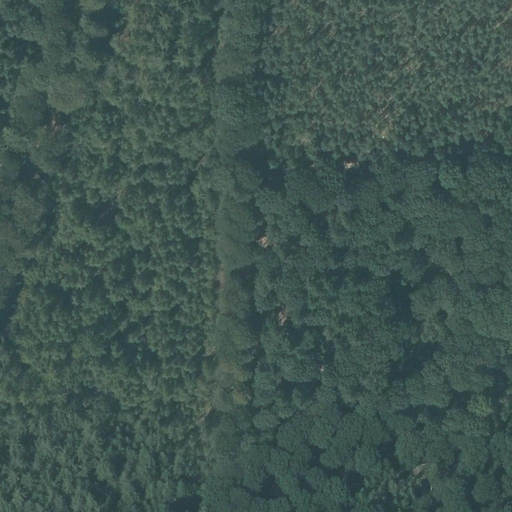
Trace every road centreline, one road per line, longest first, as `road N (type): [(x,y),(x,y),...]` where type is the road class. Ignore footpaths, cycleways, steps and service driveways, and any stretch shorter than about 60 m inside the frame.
road 1 (track): [(77,0),(0,214)]
road 2 (track): [(0,167),(60,0)]
